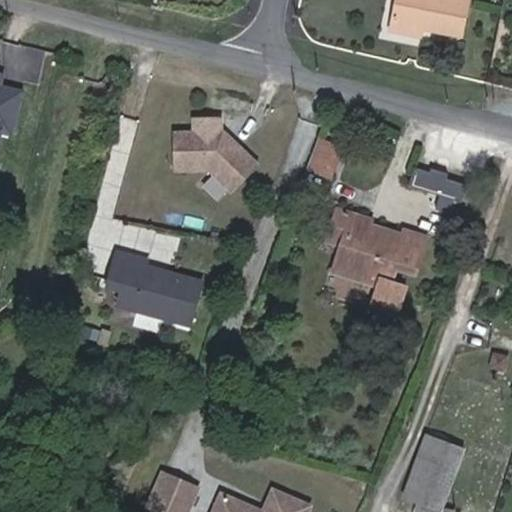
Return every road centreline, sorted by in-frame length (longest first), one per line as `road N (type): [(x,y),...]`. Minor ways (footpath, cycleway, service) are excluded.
road 1 (residential): [(267,51),(511,121)]
road 2 (residential): [(46,0),(267,51)]
